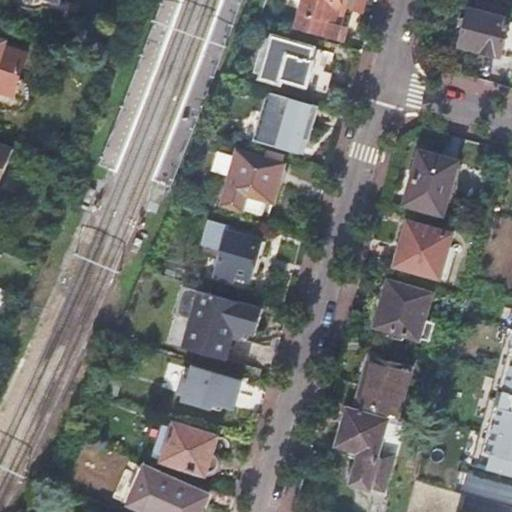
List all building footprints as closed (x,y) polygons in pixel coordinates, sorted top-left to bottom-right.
[(302,0),(299,14),(332,24),(337,10),(342,8),(344,0),(302,0)] [(468,9),(458,45),(476,50),(475,53),(494,59),(495,55),(498,56),(508,20),(468,9)] [(263,38),(252,74),(260,75),(260,79),(279,85),(281,80),(312,90),(323,51),(271,37),(271,41),(263,38)] [(0,109),(8,111),(18,77),(26,53),(3,46),(5,40),(0,38),(0,109)] [(266,91),(252,139),(299,153),(302,140),(308,142),(317,106),(266,91)] [(222,124),(209,121),(205,132),(218,136),(222,124)] [(211,137),(208,152),(219,155),(223,140),(211,137)] [(0,181),(13,149),(0,143),(0,181)] [(237,151),(221,203),(242,209),(245,196),(263,200),(271,203),(283,164),(237,151)] [(421,155),(408,204),(440,213),(444,200),(448,201),(458,164),(451,162),(450,163),(421,155)] [(259,216),(263,200),(245,196),(242,209),(241,211),(259,216)] [(406,223),(394,265),(438,278),(449,236),(406,223)] [(227,233),(215,277),(232,281),(234,274),(253,280),(263,245),(227,233)] [(474,263),(472,274),(493,279),(495,268),(474,263)] [(387,281),(376,324),(418,336),(430,293),(387,281)] [(261,312),(182,288),(173,316),(189,321),(181,349),(223,362),(230,340),(238,342),(245,335),(253,338),(261,312)] [(511,302),(509,302),(492,364),(511,369),(511,302)] [(367,360),(355,403),(395,415),(407,371),(367,360)] [(184,379),(179,394),(185,395),(183,401),(210,409),(212,404),(233,410),(241,383),(192,370),(190,380),(184,379)] [(462,450),(456,474),(511,491),(511,487),(511,415),(484,407),(471,453),(462,450)] [(349,412),(340,446),(362,452),(353,484),(371,489),(372,487),(384,490),(393,456),(379,452),(386,423),(349,412)] [(161,428),(152,457),(162,461),(164,464),(202,475),(210,474),(214,471),(215,466),(214,460),(212,456),(209,453),(213,439),(204,436),(201,433),(183,427),(179,429),(173,427),(171,431),(161,428)] [(50,469),(42,483),(53,488),(60,474),(50,469)] [(167,489),(156,511),(200,511),(207,498),(171,481),(167,489)] [(460,511),(464,495),(416,482),(407,511),(460,511)] [(140,511),(143,511),(156,511),(167,489),(153,483),(140,511)]
